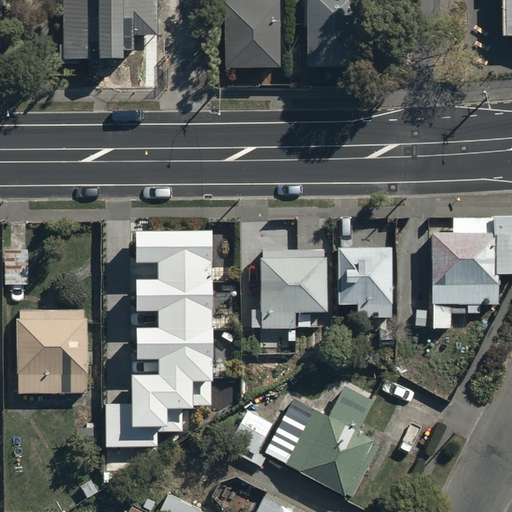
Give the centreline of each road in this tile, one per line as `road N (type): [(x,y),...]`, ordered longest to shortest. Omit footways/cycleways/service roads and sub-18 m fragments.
road 1 (tertiary): [(0,159),(416,152)]
road 2 (residential): [(415,0),(416,152)]
